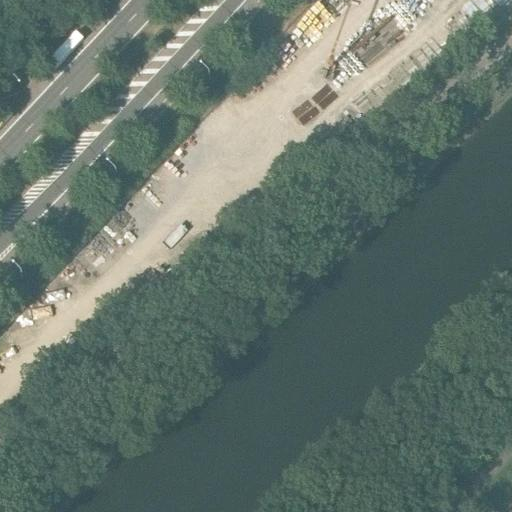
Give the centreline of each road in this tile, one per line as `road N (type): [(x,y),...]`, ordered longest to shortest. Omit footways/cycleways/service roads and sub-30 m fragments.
road 1 (unclassified): [(511,36),(0,453)]
road 2 (primary): [(0,246),(236,0)]
road 3 (track): [(273,511),(511,295)]
road 4 (primary): [(150,0),(0,160)]
road 5 (unclassified): [(511,354),(361,511)]
